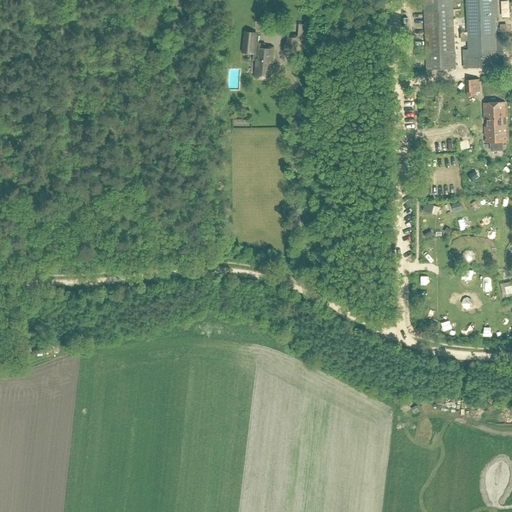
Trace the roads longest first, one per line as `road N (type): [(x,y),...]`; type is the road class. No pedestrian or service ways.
road 1 (track): [(404,339),(300,288),(243,272),(0,282)]
road 2 (track): [(404,339),(393,0)]
road 3 (track): [(300,288),(295,83),(274,32)]
